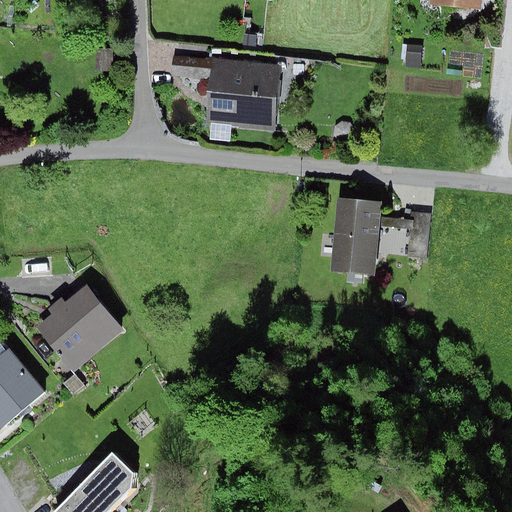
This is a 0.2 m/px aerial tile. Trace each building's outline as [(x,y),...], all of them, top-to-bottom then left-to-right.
[(496,0),(444,0),(444,9),(495,13),(496,0)] [(291,73),(184,61),(181,88),(225,92),(220,132),(284,139),(291,73)] [(404,210),(354,202),(342,272),(393,280),(404,210)] [(438,218),(415,215),(409,262),(431,265),(438,218)] [(88,283),(34,326),(70,370),(124,328),(88,283)] [(26,350),(0,371),(0,427),(4,432),(58,389),(26,350)] [(111,455),(55,511),(108,511),(138,482),(111,455)]
